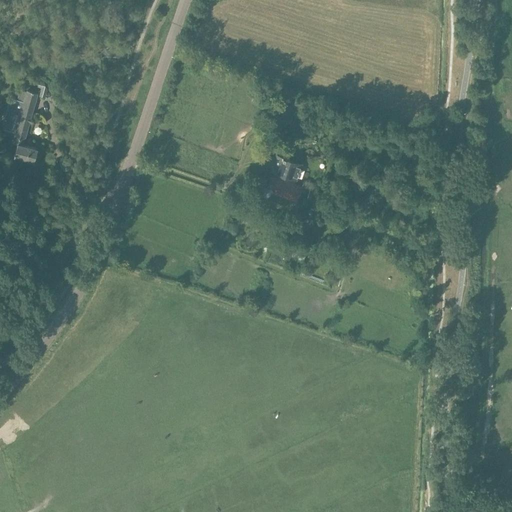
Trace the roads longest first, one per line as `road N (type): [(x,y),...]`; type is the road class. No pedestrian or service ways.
road 1 (unclassified): [(0,399),(77,296),(125,197),(192,0)]
road 2 (unknown): [(104,199),(123,121),(170,0)]
